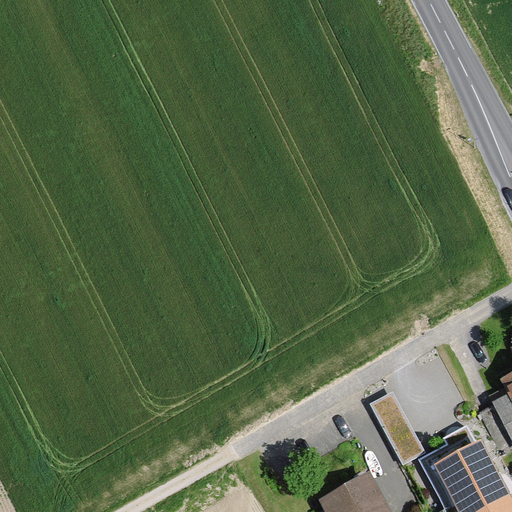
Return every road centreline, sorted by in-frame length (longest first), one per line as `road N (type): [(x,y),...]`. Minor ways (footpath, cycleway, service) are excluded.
road 1 (residential): [(247,449),(511,294)]
road 2 (secondary): [(426,0),(511,165)]
road 3 (track): [(136,511),(247,449)]
